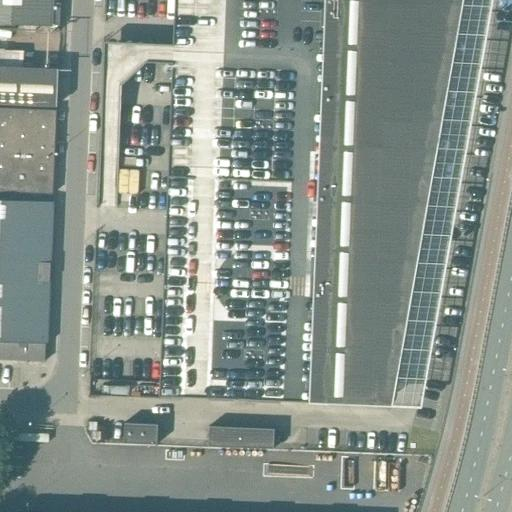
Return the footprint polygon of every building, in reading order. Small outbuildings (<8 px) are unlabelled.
[(0,0),(0,23),(38,25),(53,25),(54,25),(60,25),(60,4),(54,4),(54,0),(0,0)] [(444,51),(449,27),(453,0),(226,0),(225,50),(324,53),(342,53),(342,47),(444,51)] [(321,143),(427,147),(444,51),(342,47),(342,53),(324,53),(225,50),(220,163),(320,167),(321,143)] [(59,71),(23,69),(23,52),(0,50),(0,103),(58,106),(59,71)] [(98,186),(98,206),(117,207),(118,187),(117,187),(121,105),(102,105),(99,186),(98,186)] [(0,150),(56,152),(57,110),(0,107),(0,150)] [(320,167),(220,163),(216,254),(311,258),(312,248),(409,252),(427,147),(321,143),(320,167)] [(0,192),(54,195),(56,152),(0,150),(0,192)] [(0,360),(45,362),(47,344),(47,343),(48,343),(54,202),(0,200),(0,360)] [(310,403),(382,405),(409,252),(312,248),(311,258),(216,254),(211,398),(310,402),(310,403)] [(158,445),(158,424),(125,423),(124,443),(158,445)] [(274,449),(275,429),(209,426),(208,447),(274,449)]
